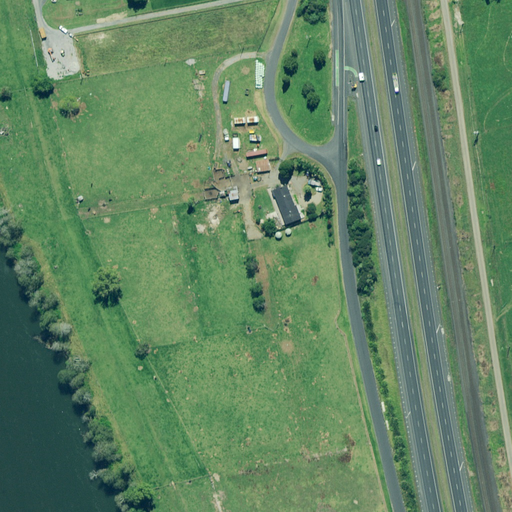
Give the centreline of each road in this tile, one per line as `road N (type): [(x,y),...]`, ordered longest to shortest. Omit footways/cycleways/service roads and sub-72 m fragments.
road 1 (motorway): [(381,0),(461,511)]
road 2 (motorway): [(433,511),(353,0)]
road 3 (unclassified): [(447,0),(511,409)]
road 4 (unclassified): [(392,511),(343,271),(337,153)]
road 5 (unclassified): [(337,153),(308,149),(272,114),(268,70),(283,0)]
road 6 (motorway): [(337,153),(340,0)]
